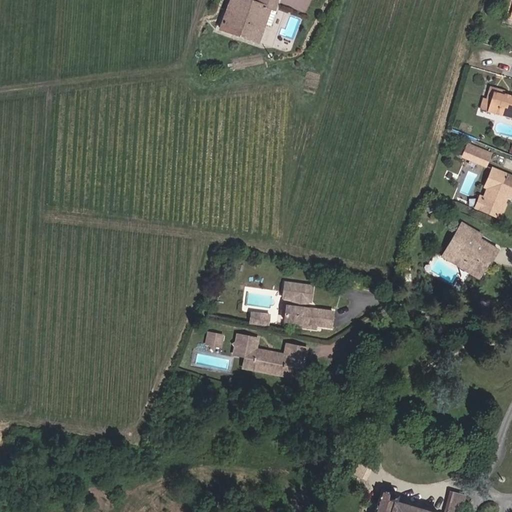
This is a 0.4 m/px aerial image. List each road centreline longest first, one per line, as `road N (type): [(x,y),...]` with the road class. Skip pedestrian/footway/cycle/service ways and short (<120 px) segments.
road 1 (track): [(0,91),(178,67)]
road 2 (unknown): [(413,489),(489,494),(511,417)]
road 3 (residential): [(511,317),(484,335),(385,334)]
